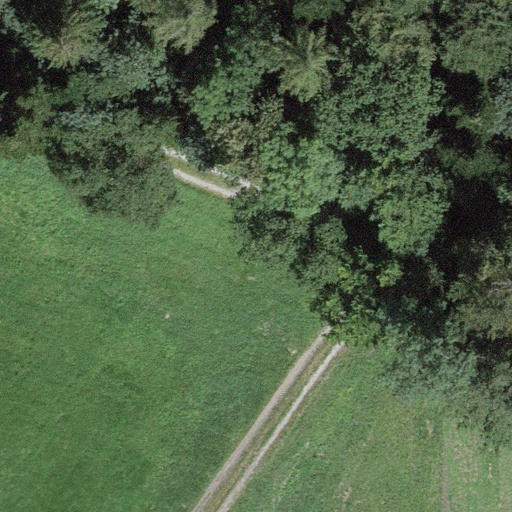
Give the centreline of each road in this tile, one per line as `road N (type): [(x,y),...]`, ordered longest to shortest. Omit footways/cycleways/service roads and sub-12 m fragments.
road 1 (track): [(0,88),(378,244)]
road 2 (track): [(180,511),(378,244)]
road 3 (track): [(200,0),(378,244)]
road 4 (track): [(378,244),(511,339)]
